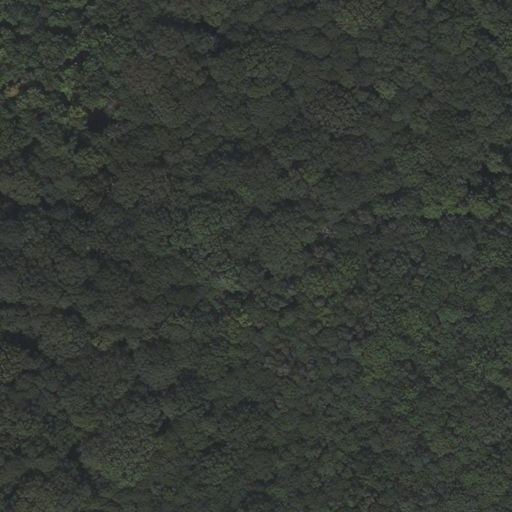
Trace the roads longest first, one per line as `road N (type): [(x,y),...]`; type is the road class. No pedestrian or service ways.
road 1 (track): [(511,384),(0,115)]
road 2 (track): [(511,124),(346,207),(92,480)]
road 3 (track): [(141,0),(92,480)]
